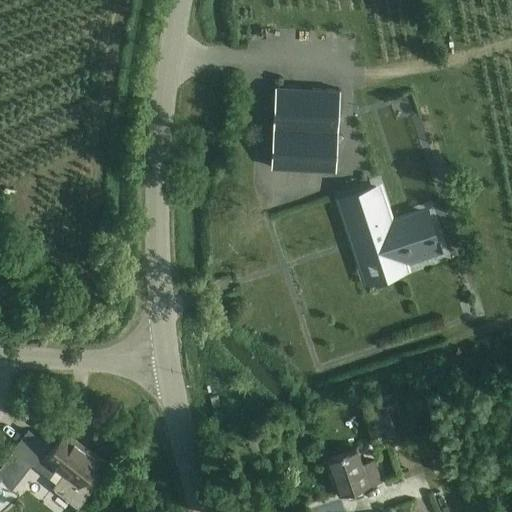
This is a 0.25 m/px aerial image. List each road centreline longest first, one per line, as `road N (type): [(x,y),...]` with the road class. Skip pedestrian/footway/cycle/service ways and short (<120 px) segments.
road 1 (tertiary): [(161,353),(156,148),(179,0)]
road 2 (tertiary): [(200,511),(161,353)]
road 3 (unclassified): [(161,353),(79,361),(0,356)]
